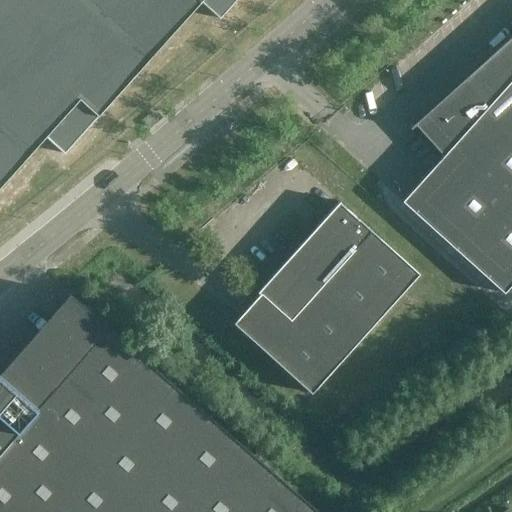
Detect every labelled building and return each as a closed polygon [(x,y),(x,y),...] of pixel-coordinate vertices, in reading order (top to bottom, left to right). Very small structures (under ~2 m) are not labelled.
[(0,0),(0,187),(45,136),(64,153),(200,1),(219,18),(236,0),(0,0)] [(415,125),(443,156),(401,202),(504,293),(511,284),(511,35),(409,128),(410,129),(415,125)] [(259,294),(237,318),(232,324),(310,394),(418,274),(338,202),(257,293),(259,294)] [(0,372),(0,377),(36,409),(107,327),(69,293),(0,372)] [(319,511),(107,327),(36,409),(0,377),(0,511),(319,511)]
